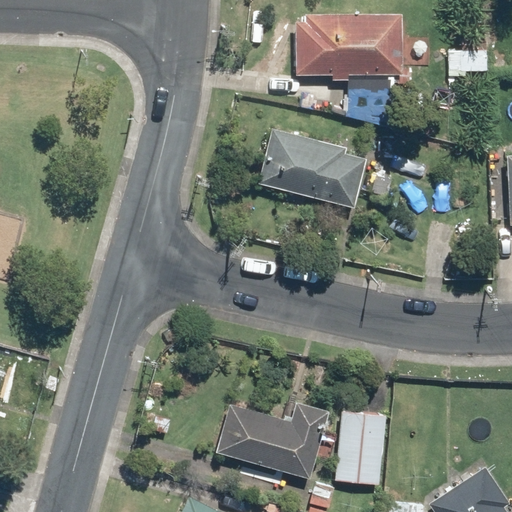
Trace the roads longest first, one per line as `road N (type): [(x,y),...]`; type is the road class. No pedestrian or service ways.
road 1 (residential): [(131,258),(428,323),(511,331)]
road 2 (tertiary): [(60,511),(131,258)]
road 3 (tertiary): [(131,258),(173,106),(182,13)]
road 4 (residential): [(0,10),(182,13)]
